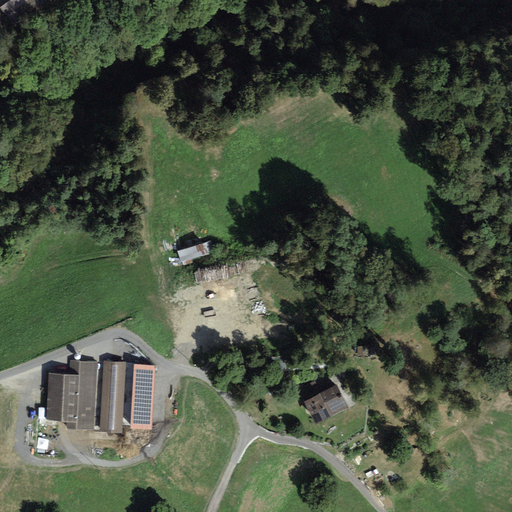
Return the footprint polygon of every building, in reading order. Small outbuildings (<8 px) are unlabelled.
[(38,0),(11,0),(0,8),(2,11),(12,23),(15,27),(43,6),(40,2),(38,0)] [(0,32),(12,23),(2,11),(0,12),(0,32)] [(211,241),(177,251),(181,262),(215,253),(211,241)] [(66,423),(67,429),(121,433),(122,425),(130,425),(131,428),(152,429),(155,365),(134,364),(133,362),(103,361),(103,363),(70,361),(69,375),(49,373),(46,419),(66,423)] [(300,393),(314,423),(347,407),(332,377),(300,393)]
